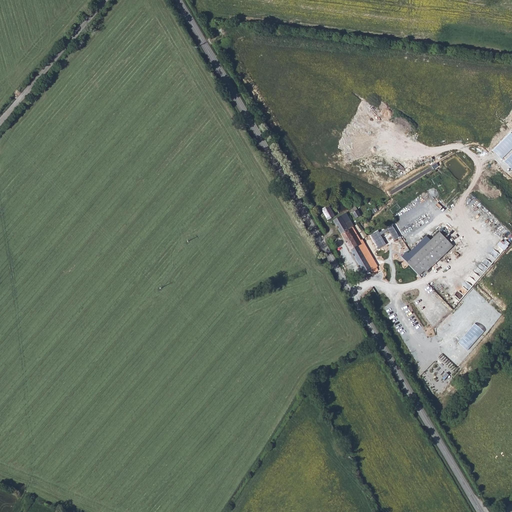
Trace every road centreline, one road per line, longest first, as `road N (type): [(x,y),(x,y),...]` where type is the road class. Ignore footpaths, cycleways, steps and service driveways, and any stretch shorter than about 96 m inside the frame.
road 1 (secondary): [(178,0),(480,511)]
road 2 (unclassified): [(0,120),(103,0)]
